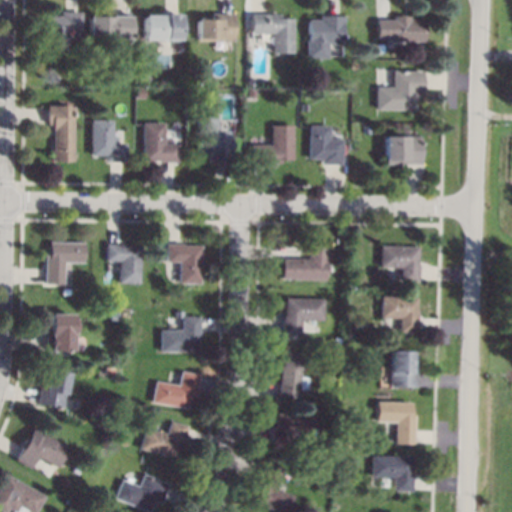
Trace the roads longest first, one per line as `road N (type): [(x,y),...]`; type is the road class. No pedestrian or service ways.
road 1 (residential): [(482,0),(467,511)]
road 2 (residential): [(6,200),(477,209)]
road 3 (residential): [(9,0),(0,339)]
road 4 (residential): [(240,199),(243,418),(193,511)]
